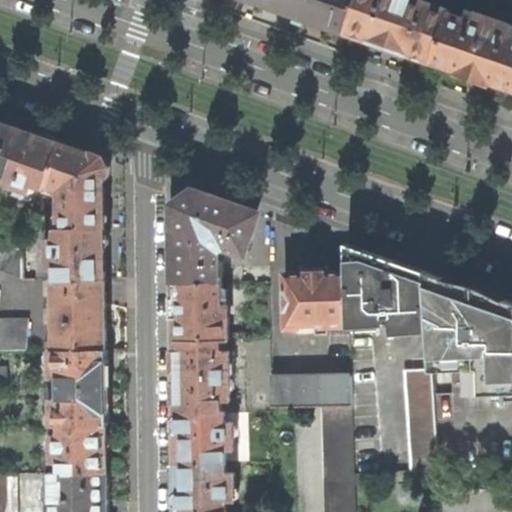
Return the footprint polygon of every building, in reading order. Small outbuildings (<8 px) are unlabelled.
[(357,0),(259,0),(307,17),(346,31),(357,0)] [(423,0),(357,0),(346,31),(392,47),(433,61),(450,11),(451,9),(423,0)] [(466,17),(450,11),(433,61),(457,70),(457,73),(480,81),(490,85),(492,83),(511,89),(511,23),(469,9),(466,17)] [(0,121),(0,165),(14,126),(0,121)] [(36,134),(14,126),(0,165),(0,171),(9,174),(6,182),(34,192),(37,184),(45,187),(46,185),(61,143),(36,134)] [(84,151),(61,143),(46,185),(59,189),(60,228),(105,228),(105,179),(103,178),(107,167),(102,159),(92,155),(92,154),(84,151)] [(175,204),(176,282),(219,282),(219,250),(225,245),(247,253),(254,233),(248,231),(256,211),(227,201),(195,190),(175,204)] [(106,250),(105,228),(60,228),(57,228),(57,237),(48,237),(49,267),(58,267),(58,278),(106,278),(106,250)] [(6,270),(24,271),(24,249),(0,240),(0,260),(4,260),(6,270)] [(348,244),(349,271),(351,325),(351,327),(381,326),(381,335),(431,332),(433,368),(433,369),(465,367),(465,384),(494,384),(494,394),(511,392),(511,301),(482,290),(380,255),(348,244)] [(351,325),(349,271),(329,272),(329,268),(318,269),(308,269),(308,273),(288,274),(289,328),(351,325)] [(107,309),(106,278),(58,278),(56,278),(58,349),(107,349),(107,309)] [(176,310),(177,340),(221,340),(230,340),(229,317),(228,317),(228,304),(223,304),(223,282),(219,282),(176,282),(176,310)] [(0,349),(27,349),(29,319),(0,319),(0,349)] [(177,376),(178,412),(223,412),(222,400),(231,400),(230,349),(221,349),(221,340),(177,340),(177,376)] [(108,349),(107,349),(58,349),(54,349),(54,376),(61,376),(62,387),(107,387),(107,367),(107,362),(109,362),(108,349)] [(413,471),(440,469),(433,369),(433,368),(406,370),(413,471)] [(353,406),(352,376),(272,377),(273,407),(324,406),(353,406)] [(108,403),(107,387),(62,387),(62,397),(54,397),(54,425),(62,425),(108,424),(109,424),(109,411),(108,411),(108,403)] [(356,511),(355,474),(353,406),(324,406),(327,511),(356,511)] [(178,440),(178,462),(227,461),(226,451),(235,451),(234,421),(226,421),(226,411),(223,412),(178,412),(178,440)] [(108,447),(108,424),(62,425),(62,433),(54,434),(55,462),(63,462),(63,472),(108,472),(108,447)] [(179,490),(179,511),(227,511),(227,501),(235,500),(234,471),(227,471),(227,461),(178,462),(179,490)] [(109,511),(109,494),(108,472),(63,472),(52,473),(52,511),(109,511)] [(0,473),(0,511),(18,511),(18,473),(0,473)] [(511,511),(511,488),(441,491),(442,511),(511,511)]
